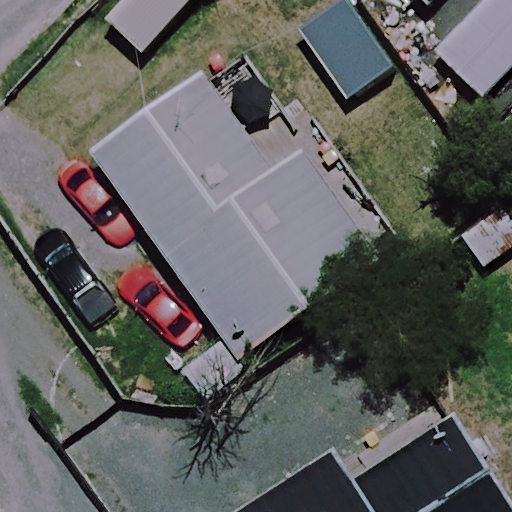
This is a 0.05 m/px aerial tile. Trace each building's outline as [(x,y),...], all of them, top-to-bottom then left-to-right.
[(432,0),(411,0),(423,11),(432,0)] [(481,104),(511,69),(511,0),(489,0),(434,58),(481,104)] [(242,367),(368,274),(217,71),(91,164),(242,367)] [(511,144),(471,186),(511,226),(511,144)] [(508,511),(439,404),(271,511),(508,511)]
